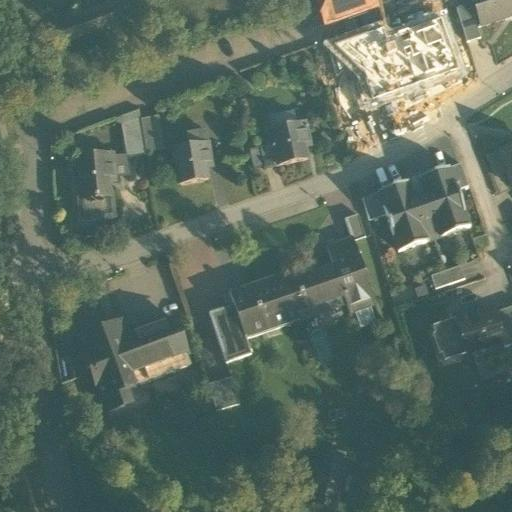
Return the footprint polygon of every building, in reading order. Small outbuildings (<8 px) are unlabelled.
[(327,22),(328,24),(370,9),(367,0),(319,0),(320,1),(317,7),(322,20),(327,22)] [(367,0),(370,9),(391,2),(389,0),(367,0)] [(452,0),(456,11),(469,7),(474,6),(472,0),(452,0)] [(511,19),(511,0),(472,0),(474,6),(481,29),(511,19)] [(456,11),(466,45),(479,40),(469,7),(456,11)] [(381,30),(354,39),(357,49),(353,51),(370,103),(458,74),(440,22),(384,40),(381,30)] [(79,63),(88,68),(98,64),(103,55),(99,45),(90,41),(80,44),(75,53),(79,63)] [(115,122),(126,127),(140,124),(140,120),(139,111),(115,119),(115,122)] [(268,117),(271,130),(295,125),(292,112),(268,117)] [(140,120),(140,124),(145,154),(163,151),(157,117),(140,120)] [(272,146),(277,168),(306,162),(302,146),(308,145),(304,123),(295,125),(271,130),(269,131),(270,136),(268,136),(270,147),(272,146)] [(126,127),(130,155),(131,156),(145,154),(140,124),(126,127)] [(185,133),(188,147),(206,144),(204,130),(185,133)] [(175,165),(178,187),(208,182),(205,166),(212,165),(208,143),(206,144),(188,147),(172,150),(173,155),(171,155),(173,165),(175,165)] [(262,169),(263,171),(277,168),(272,146),(270,147),(258,149),(262,169)] [(511,190),(511,189),(511,148),(496,155),(505,175),(511,190)] [(262,169),(258,149),(248,151),(252,170),(262,169)] [(127,155),(113,157),(115,179),(130,177),(127,155)] [(494,179),(505,175),(496,155),(485,159),(494,179)] [(78,177),(79,197),(109,195),(109,194),(108,179),(115,179),(113,157),(76,160),(77,166),(75,167),(76,177),(78,177)] [(460,166),(449,169),(456,192),(467,188),(460,166)] [(420,184),(414,186),(433,241),(469,229),(456,192),(449,169),(448,169),(418,179),(420,184)] [(397,253),(433,241),(414,186),(409,188),(407,183),(376,193),(377,194),(385,217),(397,253)] [(111,194),(109,194),(109,195),(79,197),(78,197),(79,219),(112,217),(111,194)] [(385,217),(377,194),(361,199),(369,222),(385,217)] [(351,239),(353,243),(364,239),(356,216),(345,220),(351,239)] [(331,264),(332,267),(285,283),(298,321),(345,305),(349,316),(353,314),(369,309),(375,307),(353,243),(351,239),(326,248),(331,264)] [(459,267),(430,278),(434,291),(463,281),(459,267)] [(234,311),(244,341),(245,341),(298,323),(298,321),(285,283),(282,275),(228,294),(232,306),(234,311)] [(511,345),(511,307),(492,314),(502,343),(501,343),(503,349),(511,345)] [(208,315),(225,365),(250,356),(245,341),(244,341),(234,311),(226,314),(224,309),(208,315)] [(375,325),(369,309),(353,314),(359,330),(375,325)] [(441,355),(443,362),(501,343),(502,343),(492,314),(477,319),(475,314),(432,328),(434,336),(431,337),(438,356),(441,355)] [(79,338),(106,413),(130,405),(125,390),(190,367),(173,321),(126,338),(120,323),(79,338)] [(409,364),(423,411),(436,407),(422,360),(409,364)] [(210,395),(216,413),(238,406),(230,379),(208,386),(210,395)] [(311,504),(333,508),(343,461),(321,456),(311,504)]
